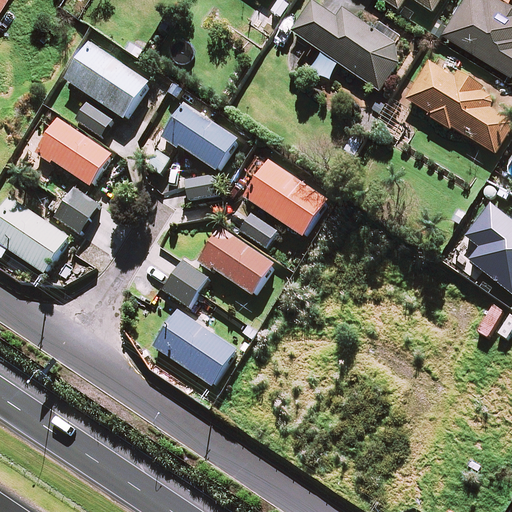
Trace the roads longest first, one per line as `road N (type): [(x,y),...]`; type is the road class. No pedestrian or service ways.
road 1 (residential): [(311,511),(0,302)]
road 2 (motorway): [(0,394),(178,511)]
